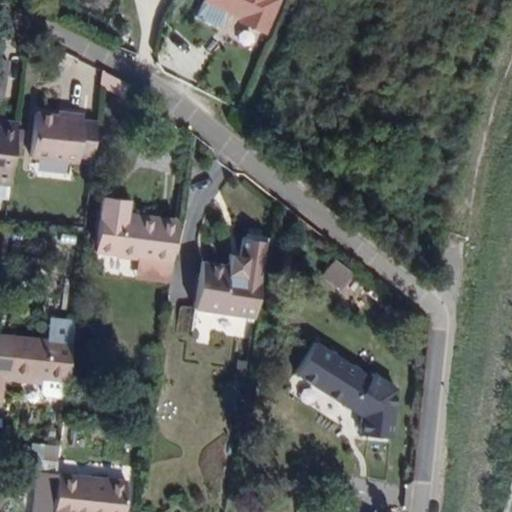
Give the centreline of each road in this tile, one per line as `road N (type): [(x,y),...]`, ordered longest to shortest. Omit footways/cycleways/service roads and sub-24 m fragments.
road 1 (residential): [(449,328),(384,257),(134,69),(0,13)]
road 2 (unclassified): [(449,328),(423,511)]
